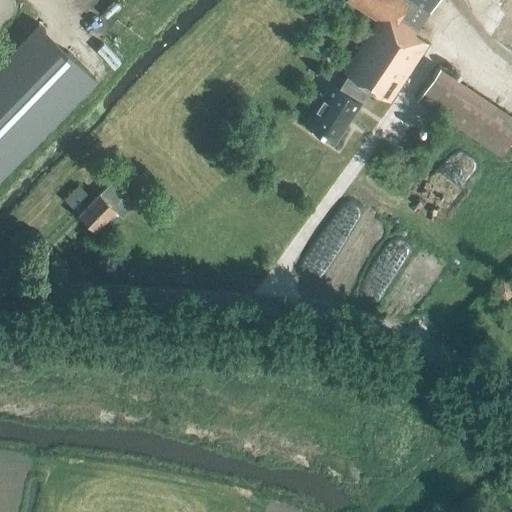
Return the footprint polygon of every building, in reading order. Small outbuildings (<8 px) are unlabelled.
[(346,0),(377,21),(343,72),(348,75),(338,89),(330,84),(321,98),(318,96),(312,106),(315,107),(306,121),(334,140),(359,104),(361,105),(371,90),(388,102),(428,44),(414,35),(438,0),(346,0)] [(0,65),(0,176),(96,78),(40,24),(0,65)] [(445,120),(468,86),(439,67),(417,101),(445,120)] [(511,116),(468,86),(445,120),(500,158),(511,138),(511,116)] [(135,201),(119,187),(112,179),(99,193),(78,213),(94,229),(115,209),(121,215),(135,201)] [(78,184),(64,199),(74,208),(88,194),(78,184)]
